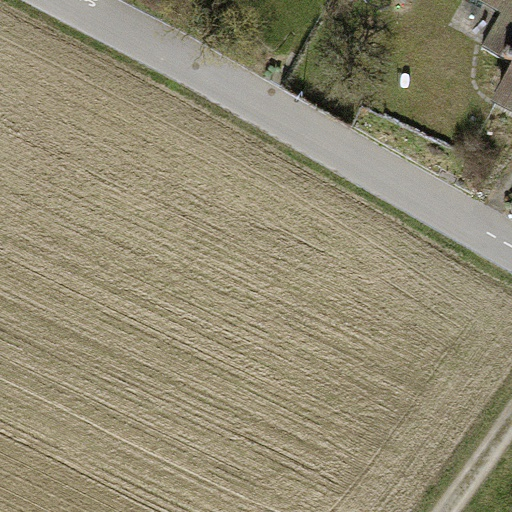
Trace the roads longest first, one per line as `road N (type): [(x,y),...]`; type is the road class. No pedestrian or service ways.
road 1 (residential): [(511,243),(66,0)]
road 2 (track): [(511,397),(430,511)]
